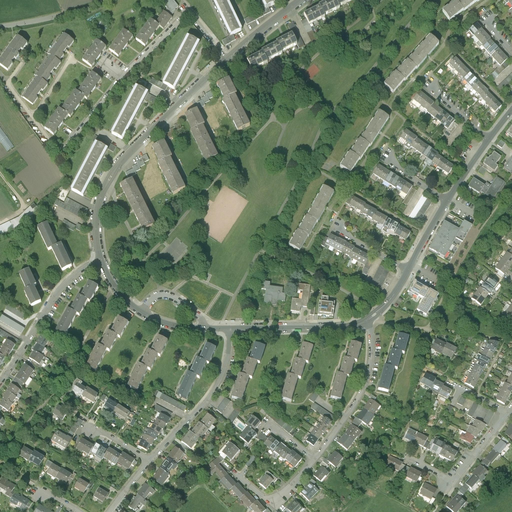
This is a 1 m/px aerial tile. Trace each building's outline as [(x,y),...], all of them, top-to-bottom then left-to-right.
[(176,9),(176,8),(178,6),(173,0),(161,0),(167,7),(164,12),(171,16),(176,9)] [(222,0),(215,4),(222,19),(235,14),(228,0),(222,0)] [(339,6),(336,0),(328,0),(319,5),(320,6),(324,15),(339,7),(339,6)] [(459,0),(457,2),(463,10),(464,11),(469,7),(477,1),(476,0),(459,0)] [(456,1),(442,12),(449,21),(455,16),(463,10),(457,2),(456,1)] [(245,19),(247,24),(255,20),(255,19),(263,15),(272,11),(269,6),(265,7),(261,9),(261,10),(253,14),(253,15),(245,19)] [(324,15),(320,6),(304,14),(306,18),(309,24),(325,16),(324,15)] [(172,18),(171,16),(164,12),(156,23),(159,26),(164,29),(172,18)] [(242,29),(235,14),(222,19),(230,35),(233,34),(242,29)] [(317,40),(309,24),(306,18),(301,21),(312,42),(317,40)] [(145,45),(159,26),(156,23),(150,19),(136,39),(145,45)] [(287,25),(292,34),(297,44),(299,49),(304,46),(292,22),(287,25)] [(469,31),(474,36),(481,29),(476,24),(469,31)] [(474,36),(478,41),(486,34),(481,29),(474,36)] [(133,36),(124,30),(110,49),(119,56),(127,44),(133,36)] [(74,41),(65,34),(50,54),(51,55),(59,61),(64,55),(62,54),(68,46),(70,47),(74,41)] [(222,40),(225,45),(231,42),(230,42),(236,39),(233,34),(230,35),(228,37),(222,40)] [(297,44),(292,34),(276,42),(277,43),(281,52),(297,44)] [(490,39),(486,34),(478,41),(483,46),(490,40),(490,39)] [(28,44),(17,36),(0,60),(0,64),(8,71),(13,64),(11,63),(14,58),(16,59),(20,55),(18,53),(21,49),(23,50),(28,44)] [(188,36),(180,52),(192,58),(200,42),(188,36)] [(430,37),(408,62),(416,69),(417,69),(439,44),(430,37)] [(106,47),(97,40),(83,60),(92,66),(106,47)] [(482,46),(487,51),(494,45),(490,40),(483,46),(482,46)] [(281,52),(277,43),(262,51),(263,52),(267,61),(282,53),(281,52)] [(487,51),(491,56),(499,50),(494,45),(487,51)] [(491,56),(496,61),(503,55),(499,50),(491,56)] [(180,52),(172,67),(183,74),(192,58),(180,52)] [(267,61),(263,52),(247,60),(252,70),(267,62),(267,61)] [(38,77),(46,83),(51,77),(49,76),(55,68),(56,69),(61,63),(59,61),(51,55),(36,76),(38,77)] [(508,60),(503,55),(496,61),(500,66),(505,62),(508,60)] [(449,64),(454,69),(460,63),(455,58),(449,64)] [(416,69),(408,62),(407,61),(396,74),(404,81),(405,81),(416,69)] [(509,66),(505,62),(500,66),(490,76),(494,80),(509,66)] [(454,69),(459,74),(465,68),(460,63),(454,69)] [(175,89),(183,74),(172,67),(164,83),(168,85),(175,89)] [(469,72),(465,68),(459,74),(463,79),(469,73),(469,72)] [(102,79),(93,72),(78,92),(85,98),(87,99),(102,79)] [(395,73),(384,86),(393,93),(404,81),(396,74),(395,73)] [(463,79),(467,84),(474,78),(469,73),(463,79)] [(511,73),(497,88),(500,92),(511,81),(511,73)] [(38,77),(23,98),(33,105),(38,99),(36,97),(42,90),(43,91),(48,85),(46,83),(38,77)] [(149,83),(165,91),(168,85),(164,83),(152,77),(149,83)] [(237,93),(230,78),(217,84),(225,99),(235,93),(237,93)] [(467,84),(472,88),(478,82),(474,78),(467,84)] [(472,88),(477,93),(483,87),(478,82),(472,88)] [(137,87),(129,103),(140,109),(146,99),(149,93),(137,87)] [(488,92),(483,87),(477,93),(481,98),(487,92),(488,92)] [(71,117),(85,98),(78,92),(76,91),(62,111),(69,116),(71,117)] [(214,96),(212,91),(206,94),(207,95),(202,98),(203,100),(198,102),(200,108),(206,105),(205,103),(210,101),(209,99),(214,96)] [(413,100),(420,106),(427,98),(419,92),(413,100)] [(481,98),(486,103),(492,97),(487,92),(481,98)] [(163,101),(149,93),(146,99),(160,106),(163,101)] [(223,99),(231,115),(243,109),(235,93),(225,99),(223,99)] [(486,103),(490,108),(497,102),(492,97),(486,103)] [(434,103),(427,98),(420,106),(427,111),(433,104),(434,103)] [(501,107),(497,102),(490,108),(495,113),(501,107)] [(129,103),(121,118),(132,124),(140,109),(129,103)] [(426,112),(434,118),(440,110),(433,104),(427,111),(426,112)] [(54,136),(69,116),(62,111),(60,109),(45,129),(54,136)] [(205,124),(197,109),(185,115),(193,130),(203,125),(205,124)] [(251,124),(243,109),(231,115),(239,130),(251,124)] [(434,118),(441,124),(447,115),(440,110),(434,118)] [(379,112),(361,140),(369,146),(370,147),(389,118),(379,112)] [(454,121),(447,115),(441,124),(448,129),(453,122),(454,121)] [(124,140),(132,124),(121,118),(112,134),(124,140)] [(458,126),(453,122),(448,129),(440,139),(445,142),(458,126)] [(182,128),(180,123),(174,126),(175,127),(170,130),(171,132),(165,134),(168,140),(174,137),(173,135),(178,133),(177,131),(182,128)] [(191,131),(199,146),(211,140),(203,125),(193,130),(191,131)] [(14,146),(0,127),(0,141),(7,151),(14,146)] [(400,138),(406,143),(411,135),(406,131),(400,138)] [(468,135),(463,131),(448,150),(453,153),(468,135)] [(417,139),(411,135),(406,143),(411,147),(416,139),(417,139)] [(92,141),(97,143),(108,150),(114,152),(117,147),(95,136),(92,141)] [(411,147),(416,151),(422,143),(416,139),(411,147)] [(218,155),(211,140),(199,146),(207,161),(218,155)] [(360,140),(350,154),(359,160),(360,160),(369,146),(361,140),(360,140)] [(501,140),(497,145),(502,148),(505,144),(501,140)] [(172,156),(165,141),(153,147),(160,162),(171,157),(172,156)] [(97,143),(88,159),(100,165),(108,150),(97,143)] [(416,151),(422,155),(427,147),(422,143),(416,151)] [(422,155),(427,159),(433,151),(427,147),(422,155)] [(438,155),(433,151),(427,159),(433,163),(437,156),(438,155)] [(485,161),(483,164),(484,165),(493,171),(494,171),(498,166),(495,164),(501,157),(493,152),(490,157),(490,156),(488,159),(486,158),(484,160),(485,161)] [(149,160),(147,154),(141,157),(142,159),(137,162),(138,164),(133,166),(134,168),(126,172),(129,179),(132,178),(132,176),(137,174),(136,172),(141,169),(140,167),(145,164),(144,162),(149,160)] [(340,168),(350,174),(359,160),(350,154),(349,154),(340,168)] [(432,163),(437,167),(443,160),(437,156),(433,163),(432,163)] [(159,163),(166,178),(178,172),(171,157),(160,162),(159,163)] [(88,159),(80,175),(92,181),(100,165),(88,159)] [(448,163),(443,160),(437,167),(443,171),(448,163)] [(454,167),(448,163),(443,171),(448,175),(454,167)] [(379,178),(379,176),(384,169),(378,165),(374,173),(376,174),(375,175),(379,178)] [(484,165),(482,167),(487,170),(491,173),(493,171),(484,165)] [(483,176),(487,170),(482,167),(478,172),(483,176)] [(384,181),(385,180),(390,172),(384,169),(379,176),(381,178),(381,179),(384,181)] [(186,188),(178,172),(166,178),(174,194),(186,188)] [(390,185),(390,183),(395,176),(390,172),(385,180),(387,181),(386,183),(390,185)] [(84,196),(92,181),(80,175),(72,190),(84,196)] [(395,188),(396,187),(401,179),(395,176),(390,183),(393,185),(392,186),(395,188)] [(481,191),(495,200),(506,183),(497,177),(491,185),(486,183),(484,186),(481,191)] [(121,185),(128,200),(141,194),(133,179),(121,185)] [(401,192),(402,191),(406,183),(401,179),(396,187),(398,188),(398,190),(401,192)] [(479,194),(481,191),(484,186),(473,179),(468,187),(479,194)] [(412,187),(406,183),(402,191),(404,192),(403,193),(407,195),(412,188),(412,187)] [(334,193),(324,188),(308,217),(317,223),(318,223),(334,193)] [(416,191),(412,188),(407,195),(402,203),(407,206),(416,191)] [(128,200),(136,216),(148,209),(141,194),(128,200)] [(432,202),(422,195),(408,218),(418,224),(432,202)] [(88,210),(67,198),(64,204),(55,199),(52,204),(80,219),(83,214),(85,215),(88,210)] [(350,206),(356,209),(360,201),(354,198),(350,206)] [(366,204),(360,201),(356,209),(362,212),(366,205),(366,204)] [(19,216),(9,221),(13,229),(21,225),(24,224),(34,213),(32,210),(36,207),(34,204),(30,206),(19,217),(19,216)] [(361,213),(367,216),(371,208),(366,205),(362,212),(361,213)] [(377,211),(371,208),(367,216),(373,219),(377,212),(377,211)] [(156,225),(148,209),(136,216),(143,231),(156,225)] [(373,220),(378,223),(383,215),(377,212),(373,219),(373,220)] [(388,218),(383,215),(378,223),(384,226),(388,219),(388,218)] [(308,238),(317,223),(308,217),(307,217),(298,232),(308,237),(308,238)] [(464,222),(454,217),(450,225),(454,227),(450,234),(455,237),(464,222)] [(384,227),(390,230),(394,222),(388,219),(384,226),(384,227)] [(69,222),(64,220),(62,222),(67,225),(66,227),(73,231),(75,229),(80,231),(83,227),(78,224),(76,227),(68,223),(69,222)] [(400,226),(394,222),(390,230),(396,234),(400,226)] [(437,257),(437,256),(450,234),(454,227),(450,225),(444,222),(429,249),(430,249),(428,252),(437,257)] [(471,226),(464,222),(455,237),(455,238),(462,242),(471,226)] [(57,246),(47,224),(38,228),(48,251),(52,249),(57,246)] [(395,234),(401,237),(405,230),(400,226),(396,234),(395,234)] [(411,233),(405,230),(401,237),(407,241),(411,233)] [(299,252),(308,237),(298,232),(290,246),(299,252)] [(443,259),(455,238),(455,237),(450,234),(437,256),(443,259)] [(333,249),(334,247),(338,239),(330,235),(328,239),(325,245),(326,245),(326,244),(330,246),(328,249),(332,251),(334,249),(333,249)] [(341,253),(342,251),(346,243),(338,239),(334,247),(338,250),(338,251),(341,253)] [(354,247),(346,243),(342,251),(346,254),(346,255),(349,257),(349,256),(354,248),(354,247)] [(61,245),(57,246),(52,249),(62,271),(71,267),(61,245)] [(357,262),(357,260),(362,252),(354,248),(349,256),(354,259),(353,260),(357,262)] [(370,256),(362,252),(357,260),(362,263),(361,264),(365,266),(369,257),(370,256)] [(507,252),(503,258),(511,264),(511,263),(511,256),(508,253),(507,252)] [(369,257),(365,266),(361,273),(366,275),(375,259),(369,257)] [(503,258),(499,263),(508,269),(511,264),(503,258)] [(504,275),(508,269),(499,263),(495,268),(504,275)] [(390,271),(380,265),(367,289),(378,295),(390,271)] [(31,276),(29,270),(19,275),(26,290),(33,287),(36,285),(31,276)] [(488,277),(484,283),(493,289),(497,284),(488,277)] [(284,302),(284,286),(273,285),(273,281),(264,281),(263,289),(267,289),(267,300),(272,301),(272,303),(278,304),(278,299),(282,299),(282,301),(284,302)] [(408,292),(424,300),(429,291),(413,282),(408,292)] [(97,287),(88,283),(84,290),(80,297),(87,301),(90,302),(97,287)] [(489,294),(493,289),(484,283),(480,288),(488,294),(489,294)] [(310,286),(298,284),(298,290),(302,291),(301,300),(292,299),(291,311),(300,312),(300,307),(307,308),(310,286)] [(33,287),(26,290),(24,291),(31,307),(41,302),(36,292),(33,287)] [(479,287),(475,293),(484,299),(488,294),(480,288),(479,287)] [(427,316),(439,296),(429,291),(424,300),(418,311),(427,316)] [(480,305),(484,299),(475,293),(471,299),(480,305)] [(79,316),(87,301),(80,297),(78,296),(74,304),(70,311),(77,315),(79,316)] [(319,306),(318,315),(329,317),(329,316),(333,316),(335,302),(328,302),(328,298),(322,297),(320,306),(319,306)] [(8,304),(5,310),(22,320),(26,315),(8,304)] [(65,336),(77,315),(70,311),(68,310),(62,321),(56,332),(65,336)] [(0,321),(21,334),(24,329),(1,315),(0,317),(0,321)] [(128,323),(119,318),(114,327),(111,333),(118,337),(120,339),(128,323)] [(16,346),(19,341),(0,329),(0,336),(7,341),(15,346),(16,346)] [(110,352),(118,337),(111,333),(108,332),(104,340),(100,347),(107,351),(110,352)] [(408,339),(398,336),(394,352),(402,354),(404,355),(408,339)] [(40,337),(36,343),(37,344),(44,348),(48,342),(43,338),(40,337)] [(168,341),(158,337),(154,345),(151,352),(158,356),(161,357),(168,341)] [(436,340),(431,349),(440,355),(441,354),(446,345),(436,340)] [(15,346),(7,341),(2,348),(11,353),(15,346)] [(489,341),(484,350),(493,354),(498,344),(489,341)] [(361,346),(351,343),(347,359),(354,361),(357,362),(361,346)] [(44,348),(37,344),(32,351),(34,352),(40,356),(45,349),(44,348)] [(313,347),(303,344),(298,360),(305,362),(308,363),(313,347)] [(446,344),(446,345),(441,354),(450,359),(456,349),(446,344)] [(217,349),(207,345),(203,354),(200,361),(207,364),(210,365),(217,349)] [(255,345),(250,361),(257,363),(260,364),(265,348),(255,345)] [(95,372),(107,351),(100,347),(98,346),(91,358),(86,367),(95,372)] [(7,360),(11,353),(2,348),(0,351),(0,355),(5,358),(7,360)] [(489,360),(493,354),(484,350),(481,355),(489,360)] [(151,371),(158,356),(151,352),(148,351),(145,359),(141,366),(148,370),(151,371)] [(40,356),(34,352),(29,359),(39,365),(44,358),(40,356)] [(397,371),(402,354),(394,352),(391,352),(386,368),(394,370),(397,371)] [(486,366),(489,360),(481,355),(478,361),(486,365),(486,366)] [(349,378),(354,361),(347,359),(344,358),(339,375),(347,377),(349,378)] [(200,379),(207,364),(200,361),(197,360),(194,367),(190,375),(197,378),(200,379)] [(247,360),(242,376),(249,378),(252,379),(257,363),(250,361),(247,360)] [(301,379),(305,362),(298,360),(296,360),(291,376),(298,378),(301,379)] [(477,361),(474,366),(482,371),(486,365),(478,361),(477,361)] [(25,365),(20,372),(29,378),(34,372),(25,365)] [(137,392),(148,370),(141,366),(139,365),(132,378),(128,387),(137,392)] [(479,377),(482,371),(474,366),(471,372),(479,377)] [(388,394),(394,370),(386,368),(384,367),(378,391),(388,394)] [(25,385),(29,378),(20,372),(16,378),(23,384),(25,385)] [(476,383),(479,377),(471,372),(468,378),(476,383)] [(187,401),(197,378),(190,375),(188,374),(182,387),(178,396),(187,401)] [(340,401),(347,377),(339,375),(337,374),(330,398),(340,401)] [(425,374),(420,384),(430,390),(435,381),(435,380),(425,374)] [(239,375),(232,398),(241,402),(249,378),(242,376),(239,375)] [(291,402),(298,378),(291,376),(288,375),(281,399),(291,402)] [(11,385),(17,389),(20,386),(21,387),(23,384),(16,378),(15,378),(11,385)] [(473,388),(476,383),(468,378),(464,384),(473,388)] [(77,394),(82,397),(87,390),(80,386),(82,384),(77,381),(73,387),(75,389),(73,392),(77,394)] [(443,386),(435,381),(430,390),(438,394),(442,387),(443,386)] [(505,383),(501,389),(510,394),(511,390),(511,386),(506,384),(505,383)] [(17,389),(11,385),(7,392),(8,393),(15,398),(19,391),(17,389)] [(451,392),(442,387),(438,394),(438,396),(446,400),(451,392)] [(87,389),(87,390),(82,397),(92,404),(98,396),(87,389)] [(501,389),(498,395),(507,399),(510,394),(501,389)] [(186,407),(157,392),(154,397),(183,412),(186,407)] [(314,392),(309,399),(314,403),(319,395),(314,392)] [(15,398),(8,393),(3,399),(4,400),(11,405),(16,398),(15,398)] [(504,405),(507,399),(498,395),(495,400),(504,405)] [(467,399),(461,396),(457,404),(462,407),(467,399)] [(226,399),(217,410),(222,414),(231,402),(226,399)] [(11,405),(4,400),(0,405),(0,406),(7,412),(12,405),(11,405)] [(370,400),(363,409),(373,416),(379,407),(373,402),(370,401),(370,400)] [(104,409),(113,414),(114,413),(118,407),(109,401),(104,409)] [(310,408),(324,417),(331,422),(334,417),(314,403),(310,408)] [(478,405),(473,403),(466,416),(472,418),(478,405)] [(118,407),(114,413),(125,420),(127,418),(129,414),(118,406),(118,407)] [(153,411),(161,415),(170,420),(173,414),(156,406),(153,411)] [(58,407),(53,415),(62,421),(67,413),(58,407)] [(241,411),(236,407),(226,422),(231,426),(241,411)] [(374,417),(373,416),(363,409),(356,419),(362,423),(367,426),(374,417)] [(269,411),(266,415),(289,434),(293,429),(274,413),(269,411)] [(489,411),(482,424),(485,426),(487,427),(494,414),(489,411)] [(161,415),(158,421),(166,425),(167,426),(170,420),(161,415)] [(216,421),(208,415),(200,424),(209,430),(216,421)] [(261,423),(253,417),(245,425),(248,427),(253,432),(261,423)] [(324,417),(320,423),(327,428),(331,422),(324,417)] [(351,425),(352,425),(357,429),(362,423),(356,419),(355,418),(351,425)] [(475,420),(471,427),(480,432),(481,433),(485,426),(482,424),(475,420)] [(157,421),(154,426),(162,430),(163,431),(166,425),(158,421),(157,421)] [(200,424),(199,423),(191,433),(199,440),(201,441),(209,430),(200,424)] [(323,434),(327,428),(320,423),(316,429),(322,434),(323,434)] [(352,425),(345,434),(354,441),(361,433),(357,429),(352,425)] [(153,426),(150,432),(158,435),(159,436),(162,430),(154,426),(153,426)] [(257,435),(253,432),(248,427),(240,437),(248,444),(254,436),(255,437),(257,435)] [(470,427),(466,434),(474,438),(475,439),(478,434),(479,435),(480,432),(471,427),(470,427)] [(315,429),(311,434),(318,440),(322,434),(316,429),(315,429)] [(149,431),(146,437),(154,441),(155,441),(158,435),(150,432),(149,431)] [(417,436),(409,431),(405,439),(413,444),(414,443),(417,436)] [(192,450),(199,440),(191,433),(190,432),(182,443),(183,444),(192,450)] [(57,433),(52,442),(65,450),(72,440),(67,438),(67,439),(57,433)] [(261,433),(257,438),(262,442),(262,441),(264,443),(268,439),(261,433)] [(314,446),(318,440),(311,434),(306,441),(314,446)] [(339,439),(337,442),(347,450),(354,441),(345,434),(340,440),(339,439)] [(419,434),(417,436),(414,443),(423,448),(423,447),(426,442),(427,439),(419,434)] [(461,435),(459,439),(470,445),(474,438),(466,434),(464,437),(461,435)] [(145,436),(142,442),(150,446),(151,447),(154,441),(146,437),(145,436)] [(264,444),(269,447),(275,440),(270,436),(268,439),(264,443),(264,444)] [(82,453),(82,452),(88,443),(82,440),(79,445),(76,450),(82,453)] [(280,444),(275,440),(269,447),(274,452),(280,444)] [(435,440),(432,446),(430,451),(439,456),(445,445),(435,440)] [(147,452),(150,446),(142,442),(141,442),(138,448),(147,452)] [(230,443),(228,442),(218,453),(220,455),(222,453),(230,443)] [(432,446),(426,442),(423,447),(430,451),(432,446)] [(506,447),(505,446),(500,442),(492,450),(493,451),(498,456),(506,447)] [(94,447),(88,443),(82,452),(89,456),(90,453),(94,447)] [(230,443),(222,453),(227,457),(230,459),(235,454),(237,455),(240,452),(238,450),(230,443)] [(274,452),(279,455),(285,447),(281,443),(280,444),(274,452)] [(183,444),(181,447),(186,451),(189,453),(192,450),(183,444)] [(90,453),(96,457),(101,448),(95,445),(94,447),(90,453)] [(445,459),(450,450),(450,449),(446,447),(447,447),(445,445),(439,456),(445,459)] [(291,452),(285,447),(279,455),(284,460),(285,459),(291,452)] [(107,452),(101,448),(96,457),(102,460),(103,458),(107,452)] [(168,459),(169,459),(177,466),(185,455),(184,454),(178,450),(176,448),(168,459)] [(34,454),(24,449),(19,457),(29,462),(34,454)] [(103,458),(109,462),(115,453),(109,449),(107,452),(103,458)] [(457,453),(450,450),(445,459),(451,463),(457,453)] [(285,459),(290,463),(297,455),(292,451),(291,452),(285,459)] [(331,455),(327,460),(330,463),(334,467),(338,462),(339,463),(343,458),(335,451),(331,455)] [(499,456),(498,456),(493,451),(485,460),(490,464),(491,465),(499,456)] [(35,453),(34,454),(29,462),(39,467),(44,459),(35,453)] [(121,456),(115,453),(109,462),(115,466),(117,463),(121,456)] [(220,456),(215,460),(218,465),(224,460),(227,457),(222,453),(220,455),(220,456)] [(117,463),(123,467),(129,457),(123,454),(121,456),(117,463)] [(302,459),(297,455),(290,463),(295,467),(302,459)] [(134,461),(129,457),(123,467),(129,470),(130,469),(134,461)] [(390,457),(385,465),(398,472),(399,470),(402,464),(390,457)] [(169,459),(161,470),(170,476),(177,466),(169,459)] [(320,465),(321,467),(325,470),(328,467),(327,466),(330,463),(327,460),(325,459),(320,465)] [(216,471),(223,479),(227,475),(218,465),(215,460),(209,465),(212,468),(205,474),(209,478),(216,471)] [(484,470),(490,464),(485,460),(479,466),(484,470)] [(410,469),(402,464),(399,470),(407,475),(410,469)] [(61,471),(53,466),(47,475),(56,480),(56,479),(61,471)] [(486,472),(484,470),(479,466),(471,475),(473,476),(479,481),(481,483),(485,479),(482,476),(486,472)] [(321,467),(313,476),(320,482),(325,476),(326,477),(329,473),(325,470),(321,467)] [(410,468),(410,469),(407,475),(405,478),(416,484),(421,475),(410,468)] [(62,470),(61,471),(56,479),(66,485),(69,479),(71,476),(62,470)] [(162,487),(170,476),(161,470),(153,480),(162,487)] [(229,491),(231,489),(236,484),(227,475),(223,479),(221,481),(229,491)] [(266,476),(259,484),(266,490),(273,482),(266,476)] [(471,490),(479,481),(473,476),(465,485),(469,489),(471,490)] [(2,480),(0,483),(0,489),(7,494),(5,497),(11,501),(15,495),(12,493),(15,488),(2,480)] [(89,487),(79,481),(75,489),(80,492),(80,493),(83,495),(87,489),(89,487)] [(148,481),(145,485),(154,492),(157,488),(148,481)] [(240,498),(246,493),(238,483),(236,484),(231,489),(240,499),(240,498)] [(309,483),(300,493),(309,501),(319,491),(315,488),(315,487),(314,487),(313,486),(309,483)] [(137,496),(138,496),(144,501),(150,494),(152,496),(155,492),(154,492),(145,485),(137,496)] [(436,491),(425,485),(419,495),(430,501),(432,499),(436,491)] [(460,499),(469,489),(465,485),(458,492),(459,493),(456,496),(460,499)] [(108,496),(99,490),(94,499),(103,504),(108,496)] [(250,507),(256,502),(253,498),(255,497),(253,495),(251,496),(247,492),(246,493),(240,498),(249,508),(250,507)] [(29,503),(15,495),(11,501),(9,504),(20,510),(19,511),(21,511),(24,511),(26,508),(29,503)] [(129,508),(134,511),(140,511),(147,503),(144,501),(138,496),(129,508)] [(460,499),(456,496),(446,507),(451,511),(456,511),(465,503),(460,499)] [(259,503),(257,501),(256,502),(250,507),(252,510),(249,511),(270,511),(267,508),(265,510),(263,507),(265,505),(261,501),(259,503)] [(297,511),(302,507),(295,501),(290,507),(289,506),(287,509),(289,511),(297,511)]
